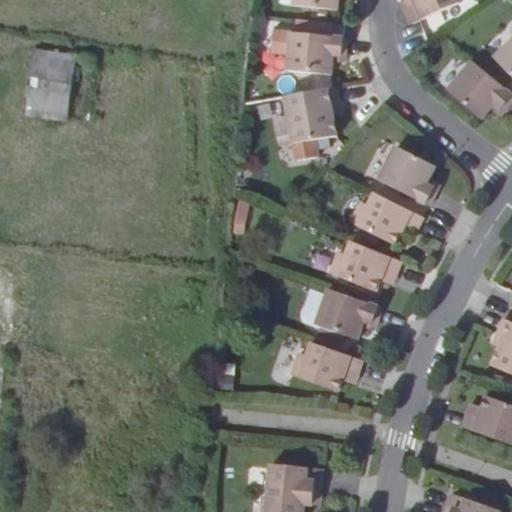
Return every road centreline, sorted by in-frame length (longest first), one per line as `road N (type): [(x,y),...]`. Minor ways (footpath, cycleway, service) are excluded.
road 1 (residential): [(388,511),(427,348),(464,267),(511,195)]
road 2 (residential): [(511,174),(394,72),(383,30),(388,0)]
